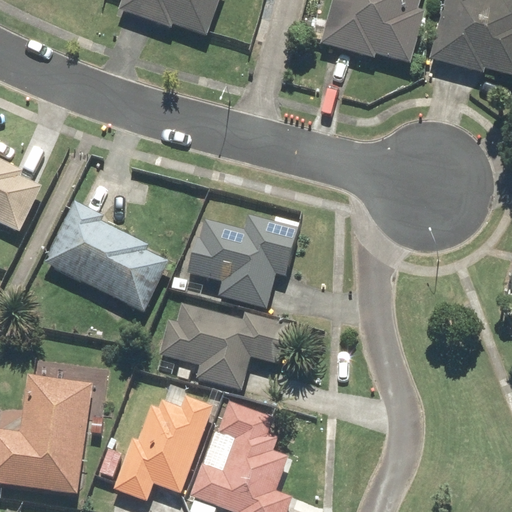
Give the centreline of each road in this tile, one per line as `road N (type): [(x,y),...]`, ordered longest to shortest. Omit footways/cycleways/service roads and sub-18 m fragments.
road 1 (residential): [(0,56),(167,118),(389,178)]
road 2 (residential): [(389,178),(382,264),(405,420),(393,511)]
